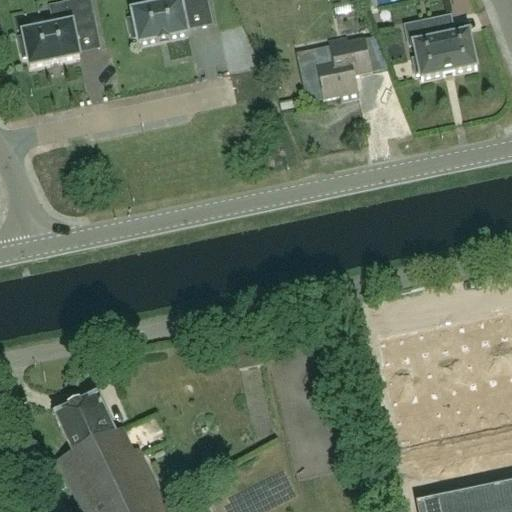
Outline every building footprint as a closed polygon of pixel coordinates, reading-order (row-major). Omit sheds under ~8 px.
[(138,40),(139,47),(158,43),(159,44),(169,42),(169,41),(188,37),(183,12),(207,7),(205,0),(179,0),(180,4),(132,14),(134,21),(128,22),(132,41),(138,40)] [(28,60),(30,70),(48,67),(62,64),(80,60),(75,34),(95,30),(89,1),(66,6),(71,26),(23,36),(24,40),(19,41),(23,61),(28,60)] [(421,81),(421,83),(423,83),(423,82),(443,78),(443,79),(455,76),(475,71),(475,72),(477,71),(476,69),(469,38),(470,37),(469,35),(467,36),(454,39),(450,19),(430,24),(434,43),(416,47),(414,47),(414,49),(417,61),(412,62),(416,79),(421,78),(421,81)] [(233,76),(253,73),(248,37),(228,40),(233,76)] [(363,41),(346,45),(345,41),(326,45),(331,65),(314,69),(322,103),(338,100),(340,105),(358,101),(353,79),(371,75),(363,41)] [(511,309),(379,337),(400,437),(511,413),(511,309)] [(258,344),(234,349),(239,372),(263,367),(258,344)] [(114,437),(96,398),(53,418),(71,457),(55,464),(78,511),(164,511),(137,453),(131,456),(121,434),(114,437)] [(511,511),(511,488),(417,508),(418,511),(511,511)]
